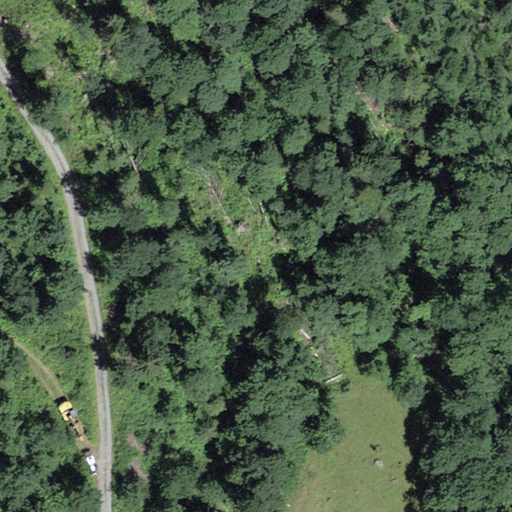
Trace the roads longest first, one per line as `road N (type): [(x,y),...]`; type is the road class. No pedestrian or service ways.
road 1 (track): [(105,511),(111,429),(73,195),(39,120),(0,67)]
road 2 (track): [(0,330),(41,364),(106,476)]
